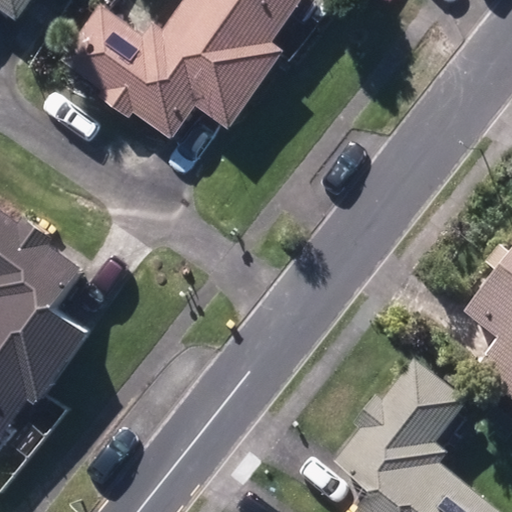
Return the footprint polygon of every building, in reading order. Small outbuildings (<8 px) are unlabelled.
[(0,0),(0,13),(19,25),(36,0),(0,0)] [(135,118),(172,145),(197,110),(231,134),(285,55),(273,46),(305,0),(189,0),(167,34),(153,25),(144,36),(102,8),(63,65),(108,95),(102,104),(131,124),(135,118)] [(0,448),(30,404),(41,412),(93,336),(59,313),(87,274),(50,248),(55,242),(24,221),(19,227),(0,213),(0,448)] [(511,255),(465,314),(502,343),(476,375),(511,403),(511,255)] [(499,511),(443,466),(451,456),(437,445),(471,404),(417,361),(383,402),(377,397),(354,426),(364,434),(333,469),(372,500),(362,511),(499,511)]
